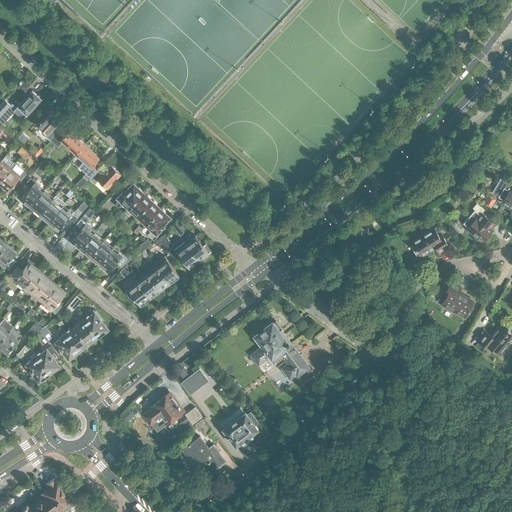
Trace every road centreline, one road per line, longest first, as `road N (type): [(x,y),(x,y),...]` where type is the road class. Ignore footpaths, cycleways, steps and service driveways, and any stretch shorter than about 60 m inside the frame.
road 1 (secondary): [(508,12),(364,175),(252,266)]
road 2 (residential): [(0,33),(252,266)]
road 3 (secondary): [(264,272),(378,183),(511,44)]
road 4 (secondary): [(91,419),(264,272)]
road 5 (residential): [(157,342),(0,213)]
road 6 (residential): [(243,479),(376,351)]
road 7 (residential): [(376,351),(416,284),(469,265)]
road 8 (secondary): [(252,266),(157,342)]
road 9 (residential): [(376,351),(278,279)]
